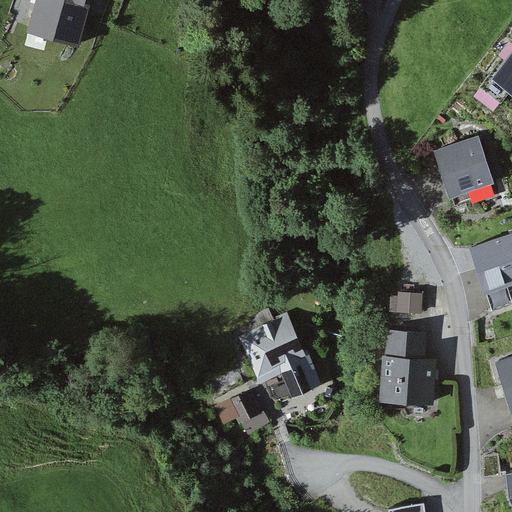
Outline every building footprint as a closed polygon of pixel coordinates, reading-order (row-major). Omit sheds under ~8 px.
[(41,0),(31,35),(78,47),(89,0),(41,0)] [(511,90),(511,55),(495,80),(511,90)] [(483,139),(441,155),(458,202),(500,186),(483,139)] [(511,226),(471,238),(487,289),(511,280),(511,226)] [(398,294),(391,293),(390,310),(421,311),(423,291),(398,290),(398,294)] [(254,328),(239,334),(260,378),(280,368),(292,395),(321,381),(307,350),(303,352),(285,313),(270,319),(266,311),(249,319),(254,328)] [(387,327),(379,396),(432,401),(435,378),(437,355),(424,353),(426,331),(387,327)] [(511,360),(501,364),(511,397),(511,360)] [(242,419),(248,430),(269,419),(263,408),(261,409),(250,388),(228,399),(239,421),(242,419)] [(421,500),(390,504),(390,510),(390,511),(424,511),(423,500),(421,500)]
